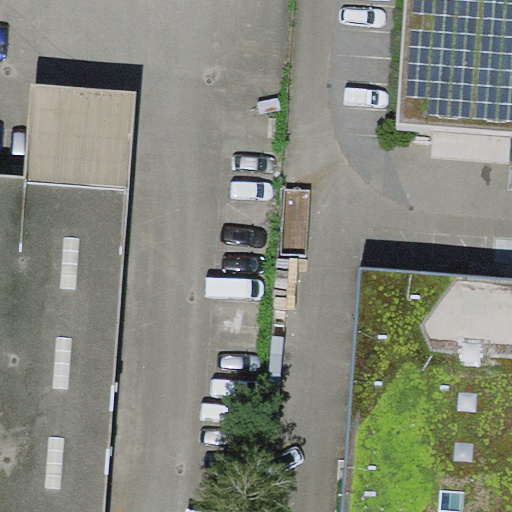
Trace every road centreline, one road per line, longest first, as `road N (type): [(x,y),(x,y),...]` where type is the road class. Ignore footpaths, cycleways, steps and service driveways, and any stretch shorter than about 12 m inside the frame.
road 1 (unknown): [(326,179),(332,203),(312,511)]
road 2 (unknown): [(326,179),(511,221)]
road 3 (unknown): [(309,0),(309,120),(326,179)]
